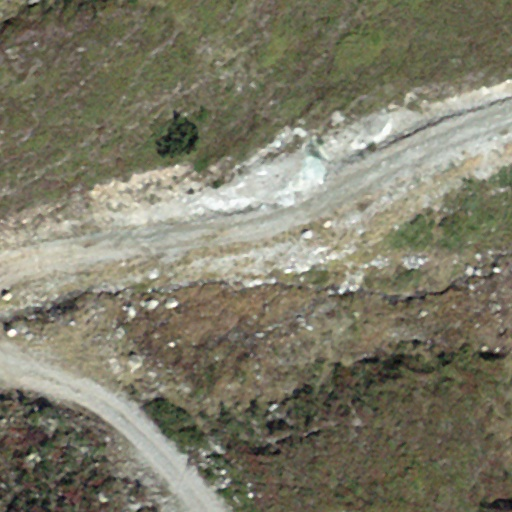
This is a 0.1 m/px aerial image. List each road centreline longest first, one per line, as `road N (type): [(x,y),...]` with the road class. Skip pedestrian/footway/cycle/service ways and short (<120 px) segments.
road 1 (track): [(0,268),(265,222),(511,116)]
road 2 (track): [(210,511),(102,397),(0,356)]
